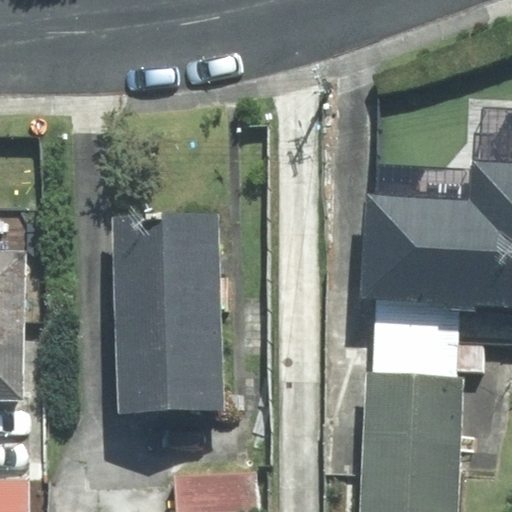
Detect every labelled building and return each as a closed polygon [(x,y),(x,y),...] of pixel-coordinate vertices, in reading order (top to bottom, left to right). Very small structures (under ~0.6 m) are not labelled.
[(511,319),(511,169),(465,167),(463,211),(359,207),(354,313),(511,319)] [(109,222),(105,423),(221,425),(225,225),(109,222)] [(0,414),(16,414),(20,257),(0,256),(0,414)] [(453,511),(459,386),(366,382),(360,511),(453,511)] [(28,511),(28,427),(0,427),(0,511),(28,511)] [(173,480),(171,511),(253,511),(255,483),(173,480)]
